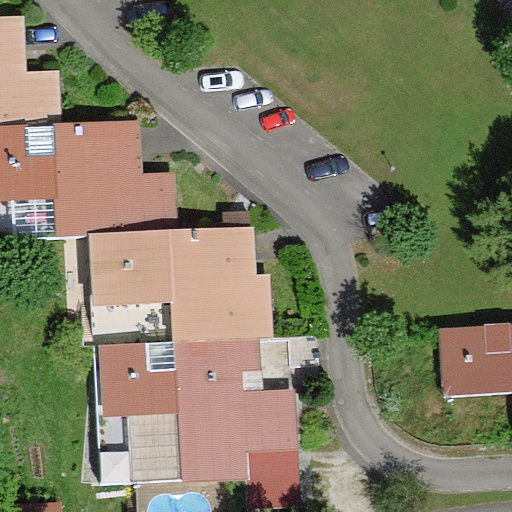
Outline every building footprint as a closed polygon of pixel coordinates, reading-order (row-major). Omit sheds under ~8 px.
[(0,132),(60,129),(56,73),(24,74),(0,74),(0,52),(22,52),(20,21),(0,22),(0,132)] [(0,74),(24,74),(22,52),(0,52),(0,74)] [(0,242),(98,239),(174,236),(170,176),(140,177),(109,177),(108,155),(138,155),(136,126),(60,129),(0,132),(0,242)] [(140,177),(138,155),(108,155),(109,177),(140,177)] [(98,239),(103,346),(257,339),(286,338),(283,279),(254,280),(224,281),(224,258),(253,258),(251,231),(174,236),(98,239)] [(254,280),(253,258),(224,258),(224,281),(254,280)] [(511,393),(511,324),(442,329),(444,396),(511,393)] [(322,336),(286,338),(257,339),(257,365),(323,361),(322,336)] [(257,365),(257,339),(103,346),(106,421),(136,419),(137,483),(245,480),(242,452),(296,451),(293,395),(244,397),(243,366),(257,365)] [(109,484),(137,483),(136,419),(106,421),(109,484)] [(298,509),(296,451),(242,452),(245,480),(245,510),(298,509)]
